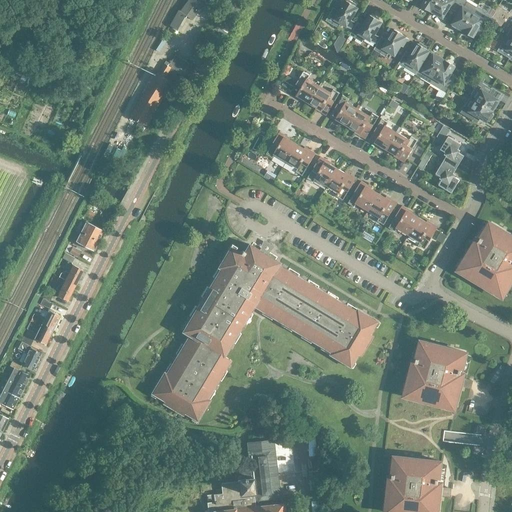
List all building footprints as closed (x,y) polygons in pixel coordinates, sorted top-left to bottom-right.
[(187,0),(180,11),(184,15),(191,20),(205,0),(207,2),(208,0),(187,0)] [(339,11),(334,7),(326,20),(338,28),(341,23),(351,29),(355,22),(351,19),(358,8),(355,7),(355,6),(354,5),(356,3),(349,0),(347,0),(347,1),(346,0),(339,11)] [(431,10),(432,11),(438,0),(424,0),(421,6),(422,6),(421,8),(428,12),(429,11),(430,11),(431,10)] [(449,7),(454,10),(459,0),(438,0),(432,11),(435,13),(434,14),(442,18),(449,7)] [(460,28),(462,29),(476,6),(465,0),(459,0),(454,10),(459,13),(452,24),(460,29),(460,28)] [(476,6),(462,29),(464,30),(464,31),(473,37),(476,32),(480,26),(485,29),(493,16),(476,6)] [(184,15),(180,11),(178,10),(169,26),(176,29),(184,15)] [(358,22),(351,32),(350,35),(362,42),(365,37),(375,43),(379,36),(375,34),(382,23),(379,21),(380,20),(379,20),(379,18),(372,13),(371,15),(370,15),(363,26),(358,22)] [(390,36),(384,32),(370,55),(376,59),(380,53),(386,57),(389,52),(395,55),(401,45),(405,48),(410,40),(403,36),(404,35),(394,29),(390,36)] [(511,38),(507,35),(497,51),(510,58),(511,55),(511,38)] [(398,64),(416,74),(423,62),(423,61),(429,51),(426,50),(427,49),(426,48),(427,46),(420,42),(419,44),(418,43),(411,54),(406,51),(398,64)] [(416,74),(431,83),(445,60),(441,59),(442,58),(434,53),(427,64),(423,62),(416,74)] [(455,66),(446,60),(445,61),(445,60),(431,83),(446,93),(454,80),(449,77),(455,66)] [(138,122),(134,129),(145,135),(149,128),(146,126),(155,108),(158,103),(172,81),(171,81),(177,72),(164,62),(142,97),(131,118),(138,122)] [(298,95),(310,103),(320,86),(308,79),(310,75),(304,71),(290,93),(297,97),(298,95)] [(293,88),(297,78),(287,75),(283,85),(293,88)] [(479,81),(470,97),(493,111),(494,108),(495,108),(500,100),(489,94),(492,89),(479,81)] [(320,111),(326,115),(340,93),(333,89),(331,92),(320,86),(310,103),(321,109),(320,111)] [(337,119),(349,126),(359,109),(347,102),(349,98),(343,95),(329,117),(336,120),(337,119)] [(473,120),(476,115),(487,122),(488,121),(489,122),(494,114),(492,113),(493,112),(492,112),(493,111),(470,97),(460,112),(473,120)] [(360,133),(359,134),(365,138),(379,116),(372,112),(370,116),(359,109),(349,126),(360,133)] [(376,142),(388,150),(398,133),(386,126),(388,122),(382,118),(369,140),(375,144),(376,142)] [(275,154),(287,161),(297,144),(285,137),(286,135),(280,131),(266,153),(273,157),(275,154)] [(398,158),(405,162),(418,140),(411,136),(409,140),(398,133),(388,150),(399,156),(398,158)] [(457,151),(461,144),(449,137),(441,149),(448,153),(444,160),(456,168),(464,155),(457,151)] [(309,149),(308,151),(297,144),(287,161),(298,168),(296,171),(302,175),(316,153),(309,149)] [(338,169),(326,161),(327,160),(320,156),(307,178),(314,182),(316,178),(327,185),(338,169)] [(456,168),(444,160),(436,173),(443,178),(439,185),(452,192),(459,180),(452,175),(456,168)] [(349,175),(338,169),(327,185),(339,192),(337,196),(343,200),(356,178),(350,174),(349,175)] [(267,173),(264,177),(272,182),(275,178),(267,173)] [(378,193),(367,186),(368,184),(361,181),(348,203),(354,207),(357,203),(368,210),(378,193)] [(23,195),(26,187),(21,185),(18,193),(23,195)] [(390,200),(378,193),(368,210),(380,217),(377,220),(384,224),(397,202),(391,198),(390,200)] [(419,218),(407,211),(408,209),(402,205),(389,227),(395,231),(397,227),(409,235),(419,218)] [(84,215),(91,219),(94,214),(88,210),(84,215)] [(431,224),(419,218),(409,235),(420,241),(418,245),(425,249),(438,227),(431,223),(431,224)] [(80,232),(98,240),(103,230),(86,221),(80,232)] [(491,289),(503,296),(511,280),(511,236),(501,230),(502,229),(492,223),(489,228),(487,227),(473,250),(471,249),(459,269),(470,277),(472,274),(482,280),(480,284),(482,280),(493,286),(491,289)] [(98,240),(80,232),(76,242),(93,251),(98,240)] [(312,340),(322,347),(323,344),(332,350),(330,354),(340,361),(343,356),(353,362),(358,354),(360,356),(372,335),(370,334),(375,326),(365,319),(367,315),(357,309),(354,313),(345,308),(347,305),(336,299),(335,302),(326,296),(327,294),(317,287),(315,290),(306,284),(308,282),(297,276),(296,278),(287,273),(288,270),(278,265),(280,262),(267,255),(266,257),(258,252),(259,250),(249,244),(244,251),(242,250),(241,252),(235,249),(229,259),(224,256),(218,267),(223,269),(217,279),(215,277),(209,288),(211,289),(205,298),(203,297),(197,307),(199,309),(194,318),(191,316),(185,327),(192,331),(183,345),(186,347),(180,356),(178,354),(172,365),(174,366),(168,375),(164,372),(158,383),(162,386),(156,396),(164,401),(163,403),(183,415),(185,413),(193,418),(199,408),(203,410),(210,400),(205,397),(210,388),(213,389),(219,379),(217,378),(222,368),(224,370),(231,360),(217,351),(219,347),(226,351),(233,341),(230,340),(236,330),(238,332),(244,321),(242,320),(247,311),(250,312),(254,306),(263,311),(262,313),(263,314),(272,319),(273,317),(283,323),(284,321),(293,326),(292,329),(302,335),(304,333),(313,338),(312,340)] [(70,253),(78,257),(81,251),(72,247),(70,253)] [(65,253),(63,258),(72,263),(74,257),(65,253)] [(59,277),(75,285),(83,270),(73,265),(67,276),(61,273),(59,277)] [(75,285),(59,277),(57,280),(63,284),(57,295),(68,300),(75,285)] [(43,296),(50,300),(52,296),(45,292),(43,296)] [(40,304),(51,309),(54,303),(43,298),(40,304)] [(31,319),(52,330),(60,315),(49,310),(44,319),(34,314),(31,319)] [(28,326),(27,329),(31,331),(32,328),(38,331),(34,339),(45,344),(52,330),(31,319),(28,326)] [(30,346),(31,346),(34,340),(25,336),(22,342),(30,346)] [(32,346),(31,346),(30,346),(22,342),(22,341),(21,343),(19,342),(17,346),(19,347),(18,348),(19,349),(18,351),(22,353),(23,351),(27,353),(21,364),(32,369),(41,353),(31,348),(32,346)] [(458,384),(460,377),(465,358),(463,357),(465,351),(453,348),(453,349),(434,344),(435,344),(423,341),(422,346),(420,346),(413,373),(411,372),(405,395),(418,399),(419,396),(430,399),(429,403),(430,403),(431,399),(442,402),(441,405),(455,408),(461,385),(458,384)] [(8,378),(24,386),(29,375),(20,371),(22,367),(12,361),(10,366),(13,368),(8,378)] [(0,388),(3,389),(18,397),(24,386),(8,378),(4,386),(0,383),(0,388)] [(3,389),(0,388),(0,393),(1,393),(0,394),(0,401),(13,408),(18,397),(3,389)] [(204,497),(205,511),(282,511),(282,503),(281,503),(277,473),(295,471),(291,440),(274,443),(273,439),(247,442),(251,476),(237,477),(238,481),(221,483),(222,493),(207,495),(207,496),(204,497)] [(437,494),(438,487),(440,467),(439,467),(439,461),(428,459),(427,460),(408,458),(408,457),(397,456),(396,462),(394,462),(391,489),(389,489),(386,511),(399,511),(400,511),(409,511),(437,511),(440,495),(440,494),(437,494)]
